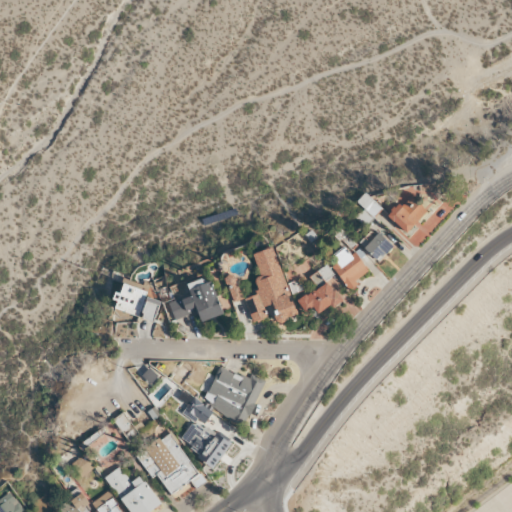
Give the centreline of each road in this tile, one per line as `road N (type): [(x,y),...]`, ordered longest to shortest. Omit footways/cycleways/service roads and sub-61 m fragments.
road 1 (tertiary): [(511,176),(472,208),(333,362),(274,456),(273,511)]
road 2 (residential): [(511,240),(366,381),(299,464),(269,482)]
road 3 (residential): [(333,362),(295,350),(129,352)]
